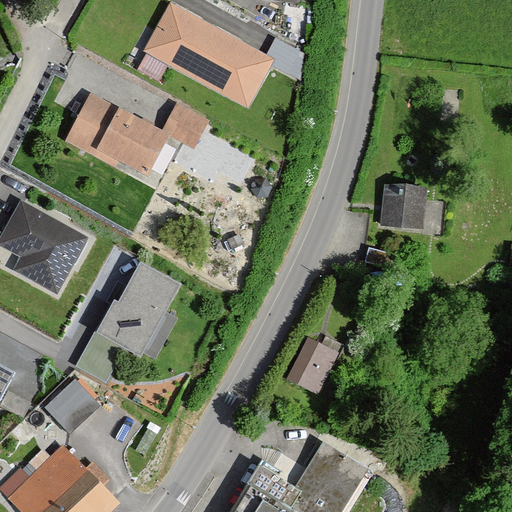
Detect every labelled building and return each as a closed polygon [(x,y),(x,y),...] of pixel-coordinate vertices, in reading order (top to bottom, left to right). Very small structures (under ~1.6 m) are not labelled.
[(275,59),(168,5),(141,56),(249,110),(275,59)] [(164,131),(90,92),(64,142),(117,171),(121,164),(151,180),(174,136),(164,131)] [(179,103),(164,131),(174,136),(195,148),(210,120),(179,103)] [(426,187),(383,184),(380,229),(423,233),(426,187)] [(89,236),(21,200),(0,239),(0,245),(22,257),(15,271),(58,294),(89,236)] [(184,285),(142,262),(120,303),(117,301),(99,333),(144,358),(184,285)] [(337,352),(305,337),(284,381),(316,396),(337,352)] [(0,404),(19,369),(0,359),(0,404)] [(98,406),(75,382),(46,409),(69,433),(98,406)] [(107,511),(119,499),(60,443),(6,499),(19,511),(107,511)] [(299,490),(256,466),(229,511),(346,511),(370,469),(324,444),(299,490)]
